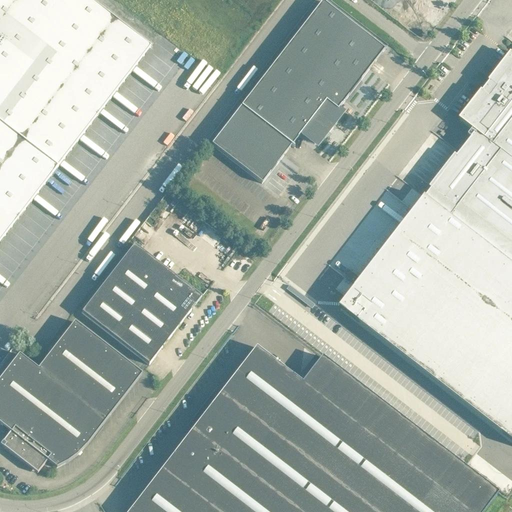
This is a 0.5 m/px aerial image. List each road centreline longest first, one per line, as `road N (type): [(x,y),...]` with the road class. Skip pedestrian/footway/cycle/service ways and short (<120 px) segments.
road 1 (unclassified): [(0,506),(52,505),(107,472),(472,0)]
road 2 (unknown): [(505,22),(285,304),(299,328),(493,483),(511,485)]
road 3 (unknown): [(114,511),(255,334)]
